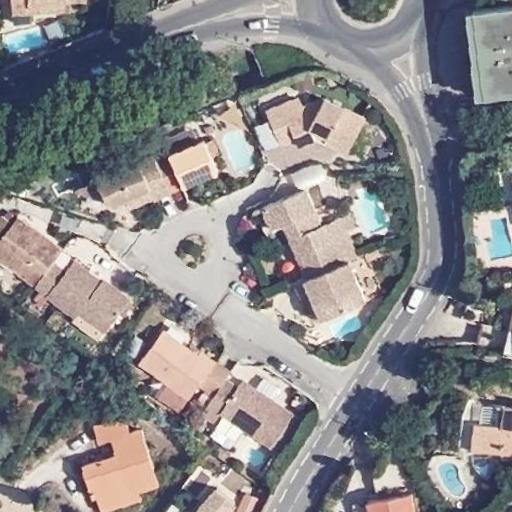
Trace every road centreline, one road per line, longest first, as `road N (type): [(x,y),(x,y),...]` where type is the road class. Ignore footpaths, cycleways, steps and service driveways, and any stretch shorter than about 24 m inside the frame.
road 1 (tertiary): [(416,90),(439,188),(438,267),(290,511)]
road 2 (secondary): [(124,45),(275,24),(335,33)]
road 3 (secondary): [(124,45),(0,94)]
road 4 (secondary): [(244,0),(124,45)]
